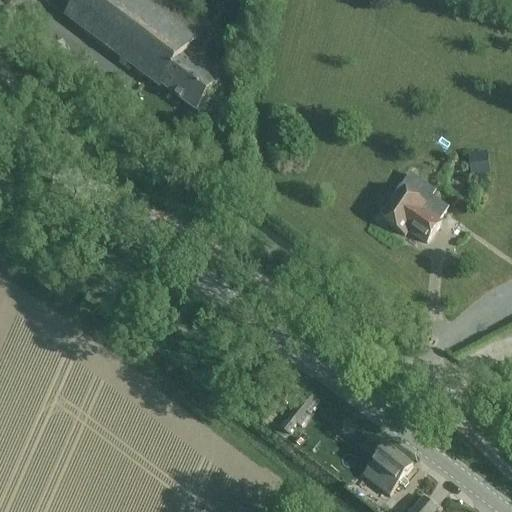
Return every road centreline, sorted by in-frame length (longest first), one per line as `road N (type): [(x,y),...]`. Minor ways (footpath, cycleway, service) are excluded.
road 1 (tertiary): [(504,511),(0,123)]
road 2 (track): [(0,265),(287,479),(271,511)]
road 3 (track): [(0,204),(178,325),(322,372)]
